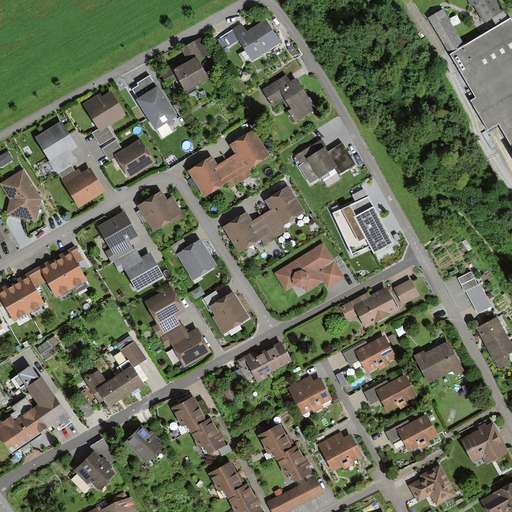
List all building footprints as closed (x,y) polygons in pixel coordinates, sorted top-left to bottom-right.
[(468,0),(473,8),(475,7),(484,23),(494,17),(502,12),(494,0),(468,0)] [(511,19),(511,18),(465,45),(443,9),(429,18),(450,55),(476,97),(471,100),(488,130),(498,124),(511,148),(511,19)] [(458,30),(466,26),(462,18),(454,22),(458,30)] [(242,23),(217,40),(224,50),(238,41),(252,62),(281,43),(266,20),(247,32),(242,23)] [(181,48),(188,61),(197,56),(199,60),(210,55),(201,38),(181,48)] [(173,68),(186,92),(209,80),(199,60),(197,56),(188,61),(173,68)] [(295,122),(317,109),(297,78),(292,81),(287,73),(262,89),(273,108),(284,102),(289,111),(288,111),(295,122)] [(138,98),(137,99),(156,130),(157,129),(163,139),(173,133),(167,122),(177,117),(158,86),(156,87),(150,76),(138,83),(139,85),(132,89),(138,98)] [(99,128),(100,131),(107,126),(119,119),(126,115),(111,90),(102,96),(100,93),(83,104),(99,128)] [(62,121),(35,137),(57,173),(59,172),(71,164),(76,161),(70,150),(72,148),(77,145),(62,121)] [(92,132),(101,145),(114,137),(107,126),(100,131),(99,128),(92,132)] [(236,153),(227,159),(237,176),(247,170),(270,156),(254,130),(231,145),(235,151),(236,153)] [(123,150),(115,154),(117,157),(130,178),(156,162),(141,138),(133,143),(123,150)] [(329,152),(326,147),(327,147),(323,139),(295,156),(300,165),(299,166),(310,184),(335,168),(338,167),(329,152)] [(111,161),(117,157),(115,154),(123,150),(116,140),(103,148),(111,161)] [(343,143),(329,152),(338,167),(335,168),(339,174),(356,164),(349,154),(343,143)] [(0,163),(2,168),(15,160),(10,150),(0,155),(0,163)] [(212,156),(189,171),(204,196),(227,183),(237,176),(227,159),(217,165),(216,163),(212,156)] [(59,172),(64,179),(76,171),(71,164),(59,172)] [(64,179),(62,180),(78,207),(105,191),(90,167),(84,171),(81,173),(79,170),(76,171),(64,179)] [(251,176),(247,170),(237,176),(240,182),(251,176)] [(23,172),(3,185),(12,200),(9,213),(26,217),(27,214),(37,216),(39,205),(36,204),(38,195),(23,172)] [(240,182),(237,176),(227,183),(230,188),(240,182)] [(352,195),(356,202),(368,196),(365,189),(352,195)] [(160,192),(139,205),(142,209),(149,221),(154,229),(172,218),(175,223),(184,217),(172,197),(166,201),(160,192)] [(276,210),(263,218),(270,229),(281,222),(299,211),(288,192),(271,202),(275,208),(276,210)] [(370,246),(374,253),(393,243),(392,240),(376,211),(369,196),(368,196),(356,202),(332,214),(352,255),(370,246)] [(149,221),(142,209),(137,212),(144,224),(149,221)] [(119,259),(135,250),(129,240),(133,238),(138,235),(125,211),(98,226),(111,249),(117,259),(119,259)] [(246,218),(229,229),(241,247),(260,235),(270,229),(263,218),(251,226),(250,224),(246,218)] [(286,232),(281,222),(270,229),(276,238),(286,232)] [(276,238),(270,229),(260,235),(265,244),(276,238)] [(179,254),(189,248),(184,239),(170,247),(180,264),(184,262),(179,254)] [(216,266),(201,241),(189,248),(179,254),(184,262),(180,264),(191,281),(216,266)] [(323,243),(275,273),(286,291),(295,285),(297,287),(300,288),(304,286),(307,292),(324,281),(328,288),(345,278),(323,243)] [(57,263),(72,289),(87,280),(77,264),(82,260),(76,249),(70,252),(72,254),(62,260),(57,263)] [(114,262),(117,259),(111,249),(106,252),(112,263),(114,262)] [(138,292),(164,276),(150,252),(143,256),(141,257),(136,249),(135,250),(119,259),(125,270),(138,292)] [(119,259),(117,259),(114,262),(120,273),(125,270),(119,259)] [(56,298),(72,289),(57,263),(47,268),(42,271),(40,268),(34,272),(40,284),(47,281),(56,298)] [(14,287),(29,313),(44,304),(34,287),(40,284),(34,272),(27,276),(29,279),(23,282),(14,287)] [(410,280),(393,289),(402,305),(419,296),(410,280)] [(490,306),(479,285),(467,290),(478,312),(490,306)] [(14,321),(29,313),(14,287),(6,292),(0,295),(0,306),(5,304),(14,321)] [(368,292),(340,307),(347,320),(358,315),(365,328),(399,310),(387,287),(370,295),(368,292)] [(169,333),(180,326),(173,315),(177,313),(181,310),(170,291),(149,303),(160,323),(166,334),(169,333)] [(210,306),(221,300),(215,291),(202,299),(212,316),(215,314),(210,306)] [(249,317),(234,292),(221,300),(210,306),(215,314),(212,316),(223,333),(249,317)] [(511,353),(511,348),(496,317),(477,327),(499,369),(509,364),(505,357),(511,353)] [(161,337),(166,334),(160,323),(153,328),(159,338),(161,337)] [(186,364),(207,352),(196,333),(192,335),(188,337),(181,325),(180,326),(169,333),(175,344),(186,364)] [(169,333),(166,334),(161,337),(167,348),(175,344),(169,333)] [(366,341),(344,352),(350,364),(360,359),(366,370),(395,356),(384,334),(367,343),(366,341)] [(136,387),(143,383),(133,368),(145,360),(130,337),(118,345),(128,361),(120,366),(124,373),(116,379),(126,394),(130,392),(133,396),(139,392),(136,387)] [(47,341),(36,349),(44,360),(55,352),(47,341)] [(464,371),(449,341),(425,353),(424,351),(414,356),(428,383),(452,371),(454,376),(464,371)] [(237,360),(240,365),(238,366),(248,384),(256,380),(258,383),(269,377),(268,374),(292,362),(282,342),(256,355),(254,351),(237,360)] [(31,366),(13,378),(22,391),(27,388),(39,406),(34,409),(47,427),(47,428),(53,424),(56,428),(57,428),(59,431),(71,422),(70,420),(72,419),(42,376),(39,378),(38,376),(31,366)] [(107,385),(99,372),(86,381),(100,402),(105,399),(109,405),(126,394),(116,379),(107,385)] [(387,380),(365,391),(370,403),(380,398),(387,411),(417,395),(406,373),(388,383),(387,380)] [(331,399),(321,377),(314,381),(312,377),(289,388),(301,414),(331,399)] [(220,387),(216,380),(208,384),(212,391),(220,387)] [(238,400),(229,384),(221,388),(230,404),(238,400)] [(194,397),(172,408),(182,426),(186,424),(189,429),(206,421),(203,415),(196,403),(194,397)] [(47,427),(34,409),(27,398),(13,407),(16,411),(0,422),(0,436),(12,454),(42,434),(40,432),(47,427)] [(203,399),(196,403),(203,415),(209,412),(203,399)] [(94,413),(86,401),(78,406),(86,418),(94,413)] [(408,421),(387,431),(393,443),(402,438),(409,451),(439,435),(428,413),(409,423),(408,421)] [(206,421),(189,429),(198,447),(203,445),(207,453),(224,445),(210,418),(206,421)] [(478,430),(461,440),(473,462),(482,457),(485,463),(508,451),(493,423),(486,426),(485,423),(477,427),(478,430)] [(280,425),(259,436),(271,460),(278,457),(292,450),(280,425)] [(144,426),(126,444),(147,465),(165,447),(144,426)] [(362,456),(350,433),(342,437),(341,433),(318,445),(332,471),(362,456)] [(292,450),(278,457),(291,483),(311,473),(298,447),(292,450)] [(97,452),(77,471),(97,492),(117,474),(97,452)] [(454,492),(438,461),(418,471),(420,475),(408,482),(417,500),(429,493),(434,502),(454,492)] [(231,463),(210,474),(219,492),(224,489),(226,494),(243,486),(231,463)] [(314,477),(267,501),(272,511),(284,511),(322,493),(314,477)] [(511,511),(511,482),(482,500),(488,511),(511,511)] [(243,486),(226,494),(235,511),(236,511),(241,510),(241,511),(256,511),(261,510),(248,484),(243,486)] [(135,511),(133,501),(103,511),(135,511)]
